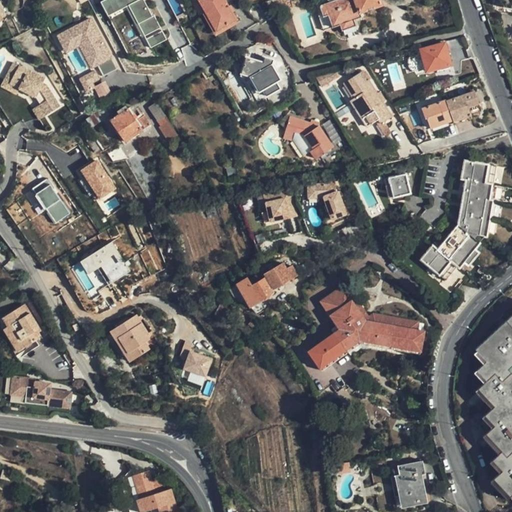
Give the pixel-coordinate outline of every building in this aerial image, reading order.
[(151,18),(142,0),(105,0),(100,3),(107,17),(129,7),(143,37),(161,29),(156,16),(151,18)] [(192,0),(211,32),(229,21),(218,1),(220,0),(192,0)] [(312,5),(324,2),(323,0),(305,0),(317,34),(327,31),(322,17),(317,19),(312,5)] [(353,0),(328,0),(324,2),(312,5),(317,19),(322,17),(327,31),(336,28),(338,34),(343,33),(353,29),(354,29),(353,22),(361,20),(358,13),(353,0)] [(380,0),(353,0),(358,13),(382,6),(380,0)] [(511,0),(500,0),(506,7),(505,10),(511,11),(511,0)] [(93,16),(57,33),(67,53),(81,47),(91,68),(99,64),(104,74),(118,68),(93,16)] [(146,41),(163,33),(161,29),(143,37),(146,41)] [(353,29),(343,33),(344,38),(354,34),(353,29)] [(150,49),(167,41),(163,33),(146,41),(150,49)] [(452,65),(446,42),(429,47),(421,49),(426,72),(452,65)] [(245,55),(240,67),(248,70),(249,68),(256,70),(259,83),(256,84),(259,91),(260,95),(276,89),(274,82),(279,80),(274,65),(245,55)] [(38,75),(5,62),(0,73),(0,75),(5,77),(3,82),(32,92),(45,108),(57,98),(39,78),(37,77),(38,75)] [(99,67),(83,74),(87,84),(104,77),(99,67)] [(248,70),(240,67),(239,72),(248,75),(254,92),(259,91),(256,84),(259,83),(256,70),(249,68),(248,70)] [(393,118),(372,81),(367,83),(362,74),(347,84),(355,99),(351,101),(368,127),(380,120),(383,124),(393,118)] [(5,77),(0,75),(0,87),(22,95),(52,132),(73,117),(57,98),(45,108),(32,92),(3,82),(5,77)] [(107,80),(96,85),(102,96),(112,91),(107,80)] [(469,117),(466,108),(478,104),(473,91),(445,99),(444,98),(413,108),(418,125),(430,121),(432,128),(450,122),(451,124),(469,117)] [(178,136),(160,102),(152,107),(162,125),(158,127),(167,143),(178,136)] [(151,125),(143,113),(136,118),(128,105),(122,109),(124,111),(110,120),(126,142),(151,125)] [(317,133),(320,133),(319,131),(311,128),(290,120),(284,134),(291,137),(317,133)] [(311,128),(319,131),(321,125),(313,122),(311,128)] [(334,152),(320,133),(317,133),(291,137),(297,139),(298,137),(307,140),(317,153),(312,157),(318,164),(334,152)] [(297,139),(291,137),(290,137),(283,138),(282,141),(297,146),(307,160),(312,157),(317,153),(307,140),(298,137),(297,139)] [(116,187),(98,159),(82,169),(100,197),(116,187)] [(465,182),(463,197),(467,197),(463,228),(460,228),(453,239),(447,248),(444,246),(438,255),(432,251),(422,267),(447,284),(448,284),(458,269),(461,271),(467,264),(474,268),(479,261),(474,258),(477,253),(485,242),(487,232),(491,201),(488,200),(492,167),(462,162),(459,180),(465,182)] [(236,166),(227,168),(229,176),(238,174),(236,166)] [(385,180),(386,187),(389,187),(392,199),(410,195),(405,176),(385,180)] [(70,212),(48,178),(33,188),(55,222),(70,212)] [(333,181),(312,183),(313,198),(323,197),(331,219),(345,214),(336,191),(334,192),(333,181)] [(296,216),(291,189),(271,192),(276,219),(296,216)] [(276,219),(271,192),(264,194),(269,221),(276,219)] [(447,248),(453,239),(450,237),(444,246),(447,248)] [(111,241),(79,262),(87,275),(102,266),(112,282),(130,271),(111,241)] [(182,273),(172,246),(162,249),(171,276),(182,273)] [(274,289),(298,276),(292,265),(287,268),(284,262),(265,273),(274,289)] [(250,308),(274,295),(264,278),(252,285),(248,278),(237,285),(250,308)] [(422,333),(424,325),(372,314),(367,318),(344,285),(319,301),(338,330),(332,334),(308,352),(322,371),(345,353),(358,344),(419,356),(424,333),(422,333)] [(0,319),(0,325),(3,331),(8,329),(16,343),(20,341),(24,348),(37,341),(33,334),(38,331),(24,306),(0,319)] [(471,375),(480,384),(472,392),(488,408),(478,419),(490,430),(481,439),(498,455),(489,464),(500,474),(493,482),(511,501),(511,415),(505,409),(511,401),(511,399),(504,392),(511,384),(511,381),(500,370),(511,358),(511,307),(511,308),(511,309),(511,322),(504,329),(500,328),(494,335),(485,345),(476,363),(471,375)] [(145,338),(151,333),(139,315),(114,331),(120,340),(124,338),(133,352),(137,349),(141,355),(152,349),(148,342),(145,338)] [(8,329),(3,331),(15,353),(24,348),(20,341),(16,343),(8,329)] [(154,338),(151,333),(145,338),(148,342),(154,338)] [(212,356),(191,350),(193,341),(184,339),(180,355),(187,357),(181,378),(205,384),(212,356)] [(18,394),(20,376),(13,375),(10,393),(18,394)] [(28,377),(20,376),(18,394),(26,395),(46,398),(45,404),(55,406),(67,407),(69,407),(71,391),(49,388),(50,382),(28,380),(28,377)] [(341,377),(334,381),(341,389),(347,385),(341,377)] [(46,398),(26,395),(25,402),(45,404),(46,398)] [(67,407),(55,406),(54,413),(66,414),(67,407)] [(344,460),(343,453),(334,455),(336,462),(344,460)] [(404,506),(425,500),(418,474),(422,473),(418,460),(394,466),(396,475),(393,476),(399,496),(401,496),(404,506)] [(4,468),(2,477),(10,479),(13,471),(4,468)] [(133,475),(138,491),(143,490),(145,497),(140,499),(138,499),(141,511),(144,511),(160,507),(164,506),(165,511),(178,511),(172,489),(156,494),(149,470),(133,475)]
